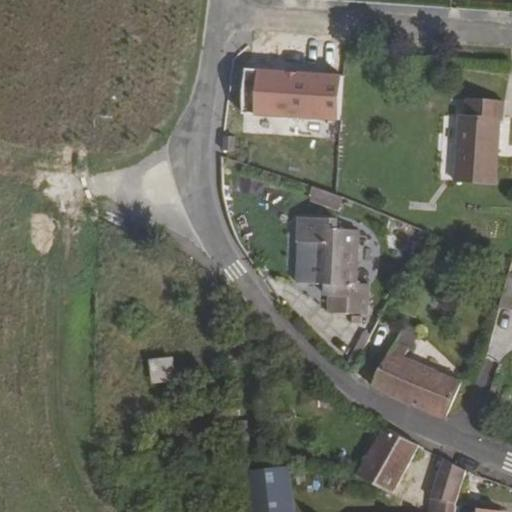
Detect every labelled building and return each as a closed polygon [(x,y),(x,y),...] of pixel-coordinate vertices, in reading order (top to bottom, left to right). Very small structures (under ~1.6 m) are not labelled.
[(327,73),(247,70),(245,117),(325,120),(327,73)] [(452,113),(448,176),(487,178),(491,116),(494,116),(495,98),(459,96),(458,114),(452,113)] [(227,138),(217,137),(214,151),(225,153),(227,138)] [(298,201),(329,213),(334,200),(304,188),(298,201)] [(299,284),(299,285),(311,287),(310,297),(315,298),(313,316),(352,320),(352,310),(350,310),(352,290),(341,289),(347,235),(324,233),(326,223),(288,220),(286,243),(301,244),(299,284)] [(289,282),(299,284),(301,244),(286,243),(284,268),(290,268),(289,282)] [(511,276),(506,274),(495,303),(511,312),(511,276)] [(395,347),(381,340),(364,378),(361,385),(403,409),(436,420),(440,407),(445,392),(450,383),(389,356),(395,347)] [(152,368),(154,389),(174,386),(173,366),(152,368)] [(366,426),(338,476),(371,492),(400,440),(366,426)] [(441,458),(421,498),(442,507),(462,467),(441,458)] [(252,511),(299,511),(295,466),(248,471),(252,511)]
